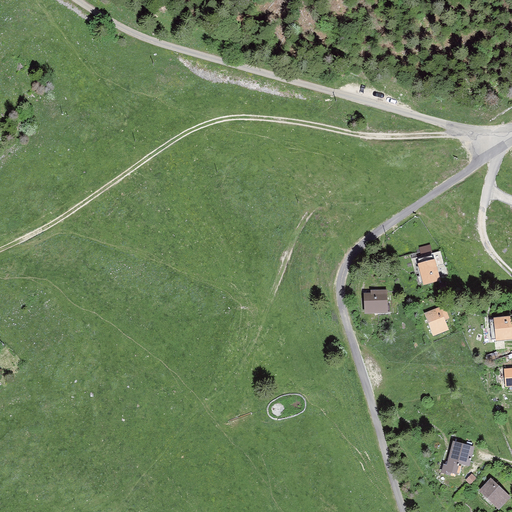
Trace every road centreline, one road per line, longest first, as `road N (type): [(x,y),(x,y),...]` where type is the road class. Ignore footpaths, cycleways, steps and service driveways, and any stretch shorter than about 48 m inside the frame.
road 1 (track): [(0,249),(50,225),(176,138),(231,117),(375,136),(481,134)]
road 2 (track): [(419,203),(318,205),(234,371),(111,511)]
road 3 (track): [(510,141),(169,46),(77,0)]
road 4 (unclassified): [(494,152),(357,248),(341,279),(404,511)]
road 5 (residential): [(511,274),(484,238),(494,152)]
